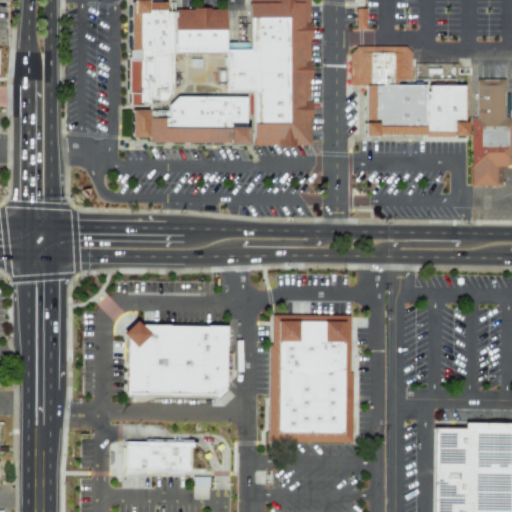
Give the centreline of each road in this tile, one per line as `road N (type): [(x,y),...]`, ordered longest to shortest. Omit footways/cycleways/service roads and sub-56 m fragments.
road 1 (secondary): [(50,253),(377,257)]
road 2 (secondary): [(27,253),(25,511)]
road 3 (secondary): [(48,511),(50,253)]
road 4 (secondary): [(50,226),(50,0)]
road 5 (secondary): [(27,0),(27,225)]
road 6 (residential): [(334,164),(331,0)]
road 7 (secondary): [(335,233),(181,229)]
road 8 (secondary): [(483,233),(335,233)]
road 9 (secondary): [(377,257),(510,259)]
road 10 (secondary): [(181,229),(50,226)]
